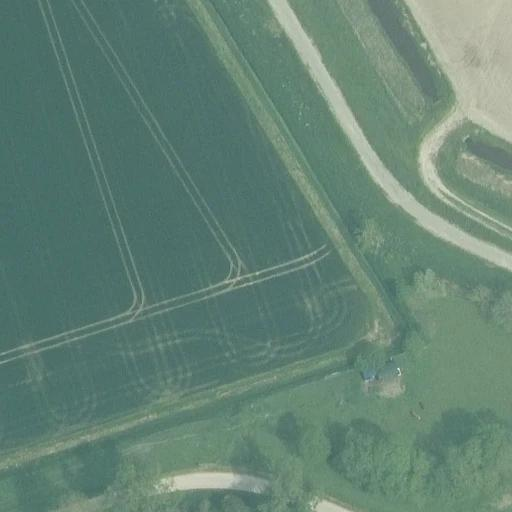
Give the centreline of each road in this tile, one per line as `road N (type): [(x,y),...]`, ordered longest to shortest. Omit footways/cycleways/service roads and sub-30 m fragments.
road 1 (unclassified): [(511,262),(442,228),(375,168),(277,0)]
road 2 (unclassified): [(48,511),(172,479),(291,492),(338,511)]
